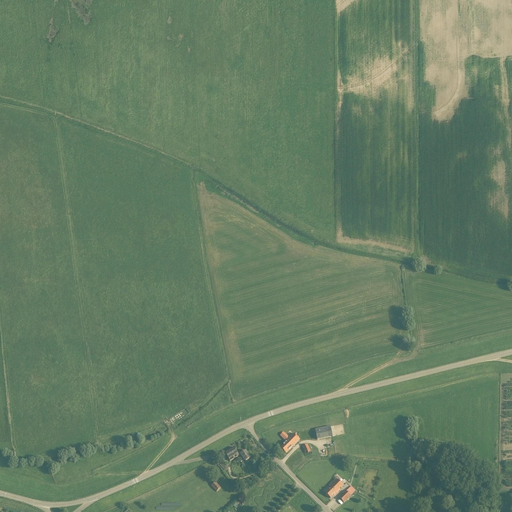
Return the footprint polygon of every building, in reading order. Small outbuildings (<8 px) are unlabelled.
[(317,440),(335,437),(333,426),(315,429),(317,440)] [(280,436),(285,441),(286,442),(281,448),(286,454),(300,440),(293,434),(289,438),(284,432),(280,436)] [(307,445),(302,447),(306,454),(310,452),(307,445)] [(239,456),(240,455),(245,462),(250,459),(246,451),(242,454),(241,451),(237,453),(233,447),(224,453),(230,462),(239,456)] [(331,488),(325,494),(330,498),(343,486),(337,479),(329,487),(331,488)] [(221,488),(215,482),(211,486),(217,492),(221,488)] [(351,487),(340,499),(344,503),(356,492),(351,487)]
